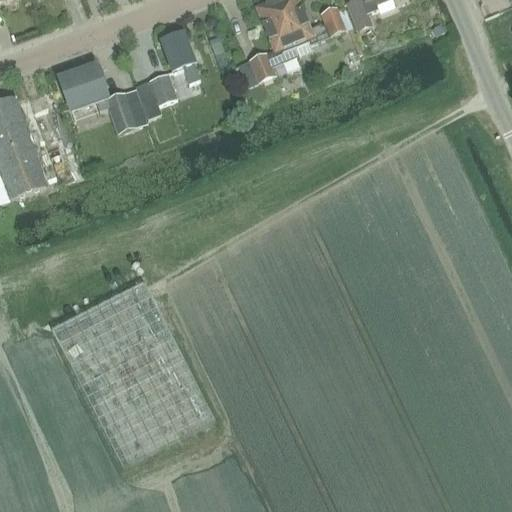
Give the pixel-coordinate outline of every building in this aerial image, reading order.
[(283,0),(276,3),(294,49),(306,44),(309,50),(330,41),(331,43),(347,36),(337,11),(320,18),(324,27),(310,32),(297,0),(283,0)] [(393,8),(389,0),(363,0),(366,5),(362,7),(360,3),(348,8),(359,35),(371,30),(367,19),(393,8)] [(276,3),(256,11),(275,57),(267,60),(267,58),(239,70),(249,92),(276,81),(270,66),(284,60),(282,54),(294,49),(276,3)] [(183,39),(162,47),(174,77),(183,74),(189,89),(200,85),(183,39)] [(97,71),(60,85),(70,113),(95,104),(98,112),(107,109),(117,139),(147,129),(135,93),(107,103),(104,93),(97,71)] [(168,78),(149,86),(159,111),(177,104),(178,103),(169,78),(168,78)] [(0,210),(49,193),(84,181),(51,90),(16,103),(0,108),(0,210)] [(52,334),(123,473),(215,426),(144,287),(52,334)]
